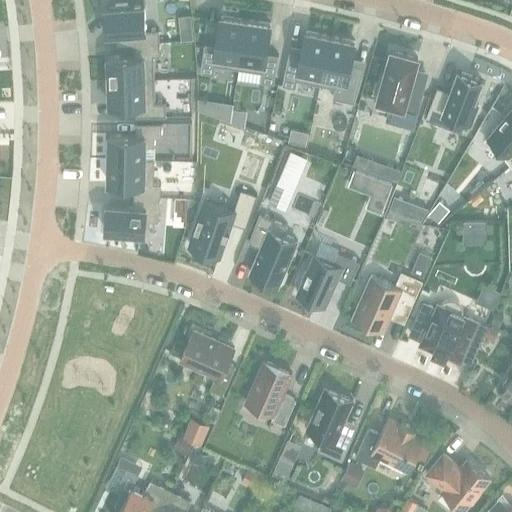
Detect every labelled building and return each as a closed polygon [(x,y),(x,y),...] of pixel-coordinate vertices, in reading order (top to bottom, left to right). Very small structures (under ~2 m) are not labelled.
[(132,31),(133,43),(160,41),(159,28),(146,29),(144,5),(128,6),(128,2),(111,3),(111,7),(105,8),(107,33),(132,31)] [(238,68),(246,19),(221,15),(217,45),(205,43),(201,72),(214,74),(215,65),(238,68)] [(271,23),(246,19),(238,68),(262,72),(260,81),(274,83),(278,54),(266,52),(271,23)] [(320,84),(331,35),(306,30),(301,53),(289,50),(282,84),(295,87),(297,79),(320,84)] [(355,41),(331,35),(320,84),(335,87),(332,97),(354,102),(364,66),(350,63),(355,41)] [(160,55),(160,41),(133,43),(134,55),(108,56),(109,80),(154,78),(153,55),(160,55)] [(408,89),(417,57),(392,50),(378,99),(391,102),(386,119),(413,127),(422,93),(408,89)] [(438,86),(426,118),(462,131),(466,120),(471,121),(478,102),(474,100),(481,79),(459,70),(453,84),(450,91),(438,86)] [(155,101),(154,78),(109,80),(110,104),(136,103),(136,115),(166,115),(166,101),(155,101)] [(511,107),(486,139),(504,154),(511,164),(511,163),(511,107)] [(109,133),(109,158),(145,158),(145,145),(155,146),(155,135),(161,136),(162,122),(135,122),(135,134),(109,133)] [(154,158),(145,158),(109,158),(108,182),(134,183),(134,194),(160,196),(160,183),(154,183),(154,158)] [(401,168),(387,163),(383,174),(397,179),(401,168)] [(205,199),(190,244),(220,254),(231,221),(246,226),(257,193),(241,188),(234,209),(205,199)] [(158,221),(160,196),(134,194),(133,207),(107,205),(105,229),(116,230),(116,234),(134,236),(134,232),(150,233),(151,220),(158,221)] [(283,234),(287,224),(260,212),(248,242),(260,247),(250,271),(279,284),(297,240),(283,234)] [(315,253),(297,293),(325,305),(337,276),(350,282),(360,260),(338,250),(333,261),(315,253)] [(411,271),(423,276),(432,256),(420,250),(411,271)] [(397,286),(371,274),(352,317),(383,331),(393,309),(406,315),(420,281),(402,273),(397,286)] [(460,359),(477,320),(461,313),(461,309),(460,306),(457,303),(454,301),(451,300),(447,300),(443,302),(441,304),(438,303),(436,308),(424,302),(410,333),(422,338),(421,342),(434,348),(432,353),(444,358),(446,353),(460,359)] [(504,314),(495,311),(490,323),(500,326),(504,314)] [(495,339),(499,329),(488,324),(484,335),(495,339)] [(235,347),(193,329),(180,359),(216,375),(210,388),(223,394),(236,364),(228,361),(235,347)] [(263,360),(245,401),(274,414),(272,418),(285,424),(296,399),(283,393),(292,373),(263,360)] [(511,375),(510,378),(507,377),(502,385),(505,387),(502,391),(506,394),(505,396),(511,400),(511,375)] [(471,395),(477,383),(465,376),(459,388),(471,395)] [(353,400),(325,387),(307,428),(323,436),(320,449),(341,458),(353,431),(341,426),(353,400)] [(388,417),(380,433),(369,427),(355,456),(375,466),(381,455),(409,469),(426,436),(413,430),(414,428),(401,421),(400,423),(388,417)] [(202,441),(209,425),(193,418),(189,426),(180,422),(175,433),(184,437),(186,434),(202,441)] [(179,437),(174,448),(187,454),(192,442),(179,437)] [(443,452),(427,472),(444,486),(442,489),(465,507),(490,477),(467,458),(459,468),(455,464),(456,462),(443,452)] [(208,464),(209,455),(194,454),(193,463),(208,464)] [(285,478),(292,463),(280,458),(274,473),(285,478)] [(356,487),(365,469),(350,462),(341,479),(356,487)] [(248,468),(242,480),(253,486),(259,474),(248,468)] [(122,505),(118,511),(146,511),(147,511),(148,511),(159,511),(171,489),(151,479),(145,491),(132,485),(129,491),(125,488),(118,503),(122,505)] [(171,489),(159,511),(186,511),(185,511),(191,499),(171,489)] [(412,511),(418,502),(408,496),(400,509),(405,511),(412,511)] [(511,511),(511,506),(509,509),(499,496),(484,511),(511,511)] [(322,511),(330,511),(334,508),(325,501),(321,507),(322,511)]
